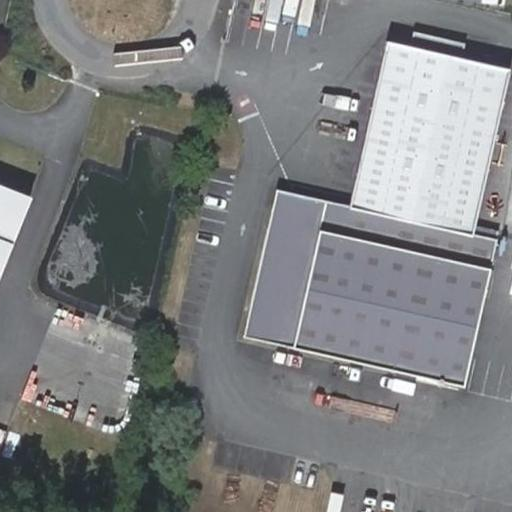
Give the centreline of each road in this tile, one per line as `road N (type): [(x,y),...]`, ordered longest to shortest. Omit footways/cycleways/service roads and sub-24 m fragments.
road 1 (unknown): [(68,127),(55,190),(0,339)]
road 2 (unclassified): [(52,0),(76,45),(135,60),(184,37),(200,2)]
